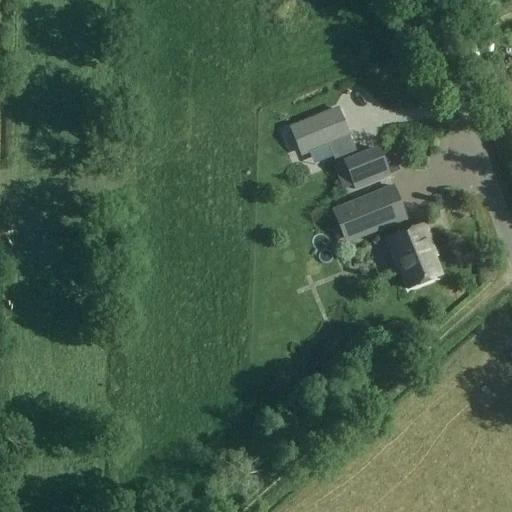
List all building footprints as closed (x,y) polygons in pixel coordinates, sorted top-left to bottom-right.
[(326,20),(288,36),(307,81),(345,66),(326,20)] [(473,59),(479,57),(475,48),(469,50),(473,59)] [(337,110),(292,129),(303,155),(308,153),(330,143),(336,156),(353,149),(337,110)] [(342,163),(354,192),(389,178),(377,148),(342,163)] [(393,188),(333,212),(346,244),(405,219),(393,188)] [(424,225),(386,240),(399,273),(401,272),(409,290),(442,277),(431,249),(433,248),(424,225)]
